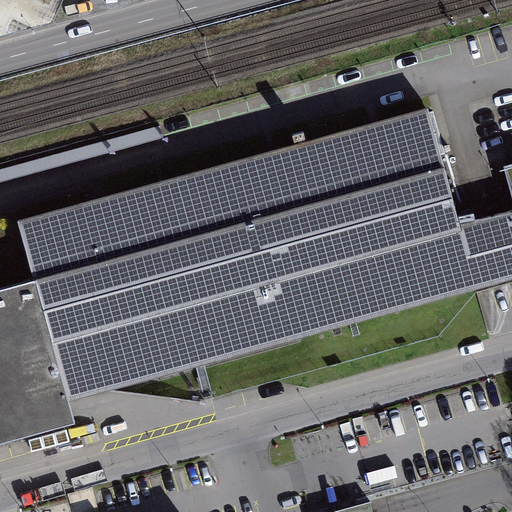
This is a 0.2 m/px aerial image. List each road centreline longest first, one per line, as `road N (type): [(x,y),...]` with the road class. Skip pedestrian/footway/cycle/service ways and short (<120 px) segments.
road 1 (unclassified): [(511,354),(0,494)]
road 2 (secondary): [(0,59),(223,0)]
